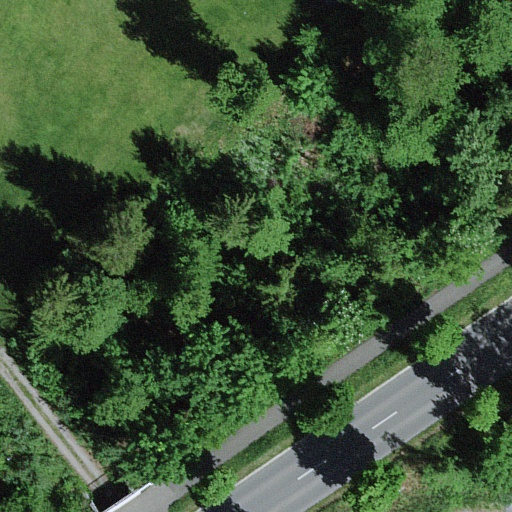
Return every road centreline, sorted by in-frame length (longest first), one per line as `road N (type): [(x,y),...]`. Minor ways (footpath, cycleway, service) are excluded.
road 1 (secondary): [(511,335),(251,511)]
road 2 (track): [(0,184),(132,58),(238,0)]
road 3 (track): [(118,511),(0,368)]
